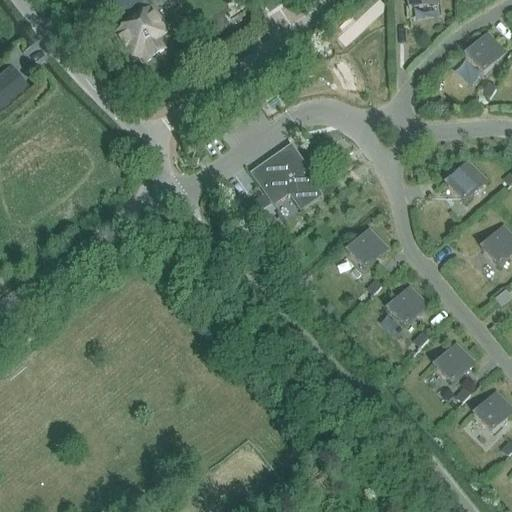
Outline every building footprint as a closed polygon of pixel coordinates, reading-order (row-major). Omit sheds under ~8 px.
[(142,0),(106,0),(125,27),(118,32),(110,38),(120,52),(129,65),(140,57),(145,64),(163,51),(155,39),(165,32),(142,0)] [(406,0),(408,11),(441,6),(439,0),(406,0)] [(266,6),(271,12),(278,7),(274,1),(266,6)] [(464,58),(484,77),(506,54),(487,35),(464,58)] [(12,70),(0,79),(0,114),(29,92),(20,80),(12,70)] [(488,86),(482,96),(489,100),(496,90),(488,86)] [(308,171),(292,149),(252,177),(272,206),(288,195),(299,211),(321,196),(304,173),(308,171)] [(444,186),(464,206),(487,182),(467,163),(444,186)] [(511,172),(502,182),(508,189),(511,185),(511,172)] [(262,195),(242,209),(249,219),(269,205),(262,195)] [(479,251),(500,270),(511,257),(511,237),(501,228),(479,251)] [(346,255),(365,274),(375,264),(388,250),(368,231),(346,255)] [(365,292),(372,298),(381,289),(375,282),(365,292)] [(386,312),(406,331),(416,321),(428,308),(409,289),(386,312)] [(494,301),(501,310),(511,302),(505,293),(494,301)] [(418,349),(419,351),(428,341),(421,335),(412,344),(418,349)] [(433,369),(450,386),(459,377),(475,364),(456,346),(433,369)] [(460,405),(463,407),(471,397),(464,391),(456,401),(460,405)] [(473,417),(493,436),(511,414),(511,409),(495,393),(473,417)] [(499,453),(507,460),(511,454),(511,445),(509,443),(499,453)]
